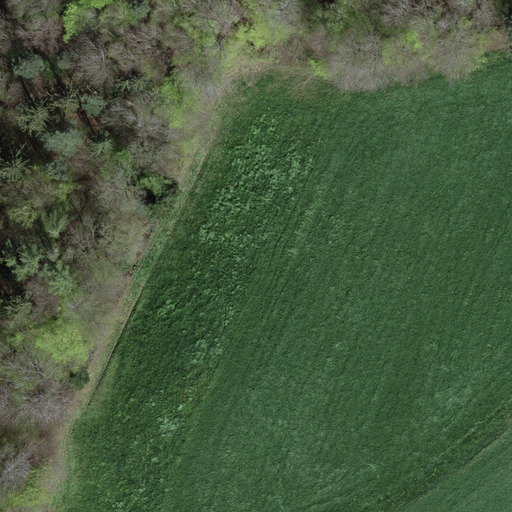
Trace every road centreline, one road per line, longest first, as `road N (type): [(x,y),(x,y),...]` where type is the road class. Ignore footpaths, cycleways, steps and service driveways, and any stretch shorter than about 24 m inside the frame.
road 1 (track): [(511,56),(213,83),(98,103)]
road 2 (track): [(511,404),(447,463),(369,511)]
